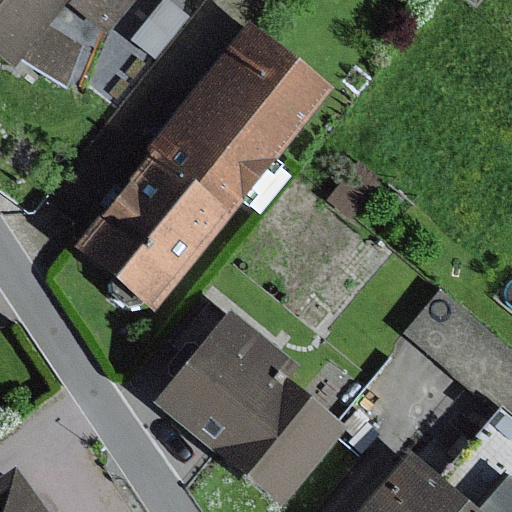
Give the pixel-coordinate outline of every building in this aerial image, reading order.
[(0,0),(0,67),(9,75),(19,64),(45,31),(69,0),(0,0)] [(73,0),(109,29),(132,0),(73,0)] [(243,30),(72,258),(111,289),(109,301),(124,313),(136,309),(150,320),(323,95),(243,30)] [(80,49),(45,31),(19,64),(63,90),(80,49)] [(356,165),(324,204),(346,223),(379,184),(356,165)] [(511,352),(438,294),(403,338),(497,410),(511,422),(511,352)] [(223,320),(148,413),(270,511),(281,511),(345,435),(282,384),(290,375),(223,320)] [(400,459),(354,511),(511,511),(511,422),(497,410),(432,486),(400,459)] [(34,511),(9,476),(0,482),(0,511),(34,511)]
